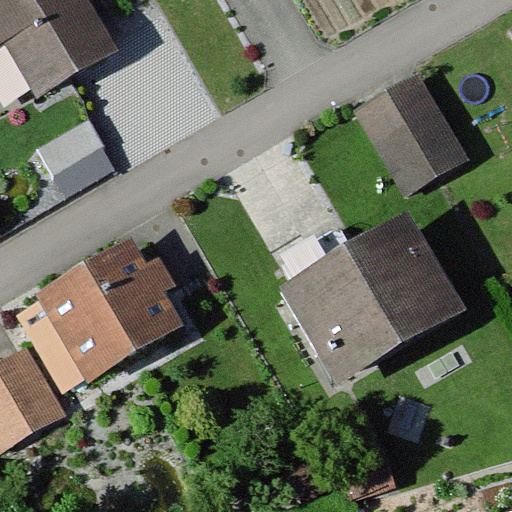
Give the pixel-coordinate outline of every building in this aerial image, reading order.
[(98,0),(0,0),(0,45),(8,40),(41,96),(126,47),(98,0)] [(427,73),(354,111),(406,202),(474,159),(427,73)] [(63,186),(112,164),(91,118),(42,140),(63,186)] [(413,212),(282,288),(340,386),(470,310),(413,212)] [(134,235),(41,290),(95,381),(188,326),(134,235)] [(33,347),(0,365),(0,455),(71,417),(33,347)]
